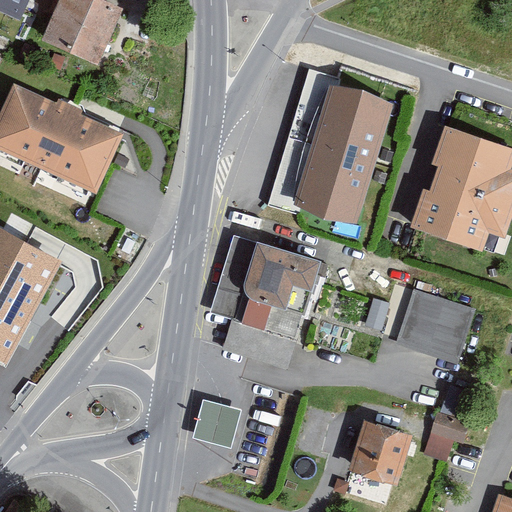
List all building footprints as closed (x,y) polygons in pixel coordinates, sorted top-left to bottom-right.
[(111,1),(107,0),(44,0),(28,36),(83,59),(111,1)] [(114,127),(4,75),(0,84),(0,147),(87,187),(114,127)] [(395,103),(332,84),(295,205),(358,224),(395,103)] [(509,148),(437,120),(399,217),(475,247),(481,231),(492,235),(511,183),(511,171),(501,168),(509,148)] [(62,264),(0,231),(0,364),(9,368),(62,264)] [(318,261),(250,236),(233,282),(240,295),(221,346),(279,366),(318,261)] [(472,310),(401,287),(384,339),(455,365),(472,310)] [(241,410),(203,400),(192,438),(231,448),(241,410)] [(440,408),(427,452),(455,461),(469,417),(440,408)] [(409,434),(362,419),(348,467),(395,483),(409,434)] [(351,489),(388,501),(393,483),(357,472),(351,489)] [(511,511),(511,499),(491,493),(485,511),(511,511)]
